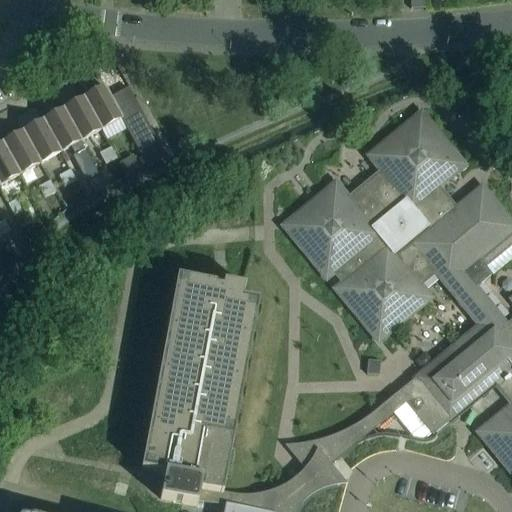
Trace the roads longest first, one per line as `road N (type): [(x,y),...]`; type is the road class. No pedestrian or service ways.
road 1 (residential): [(230,32),(372,37),(511,24)]
road 2 (residential): [(511,511),(490,494),(395,465),(365,478),(355,511)]
road 3 (residential): [(46,13),(230,32)]
